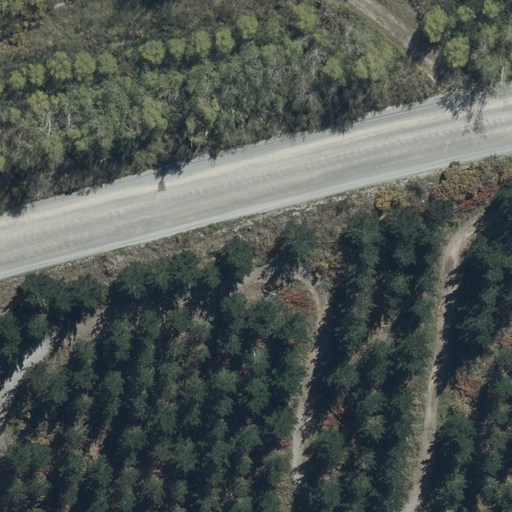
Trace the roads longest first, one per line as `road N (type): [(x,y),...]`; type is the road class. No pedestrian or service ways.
road 1 (track): [(511,166),(0,283)]
road 2 (track): [(511,125),(417,43),(351,0)]
